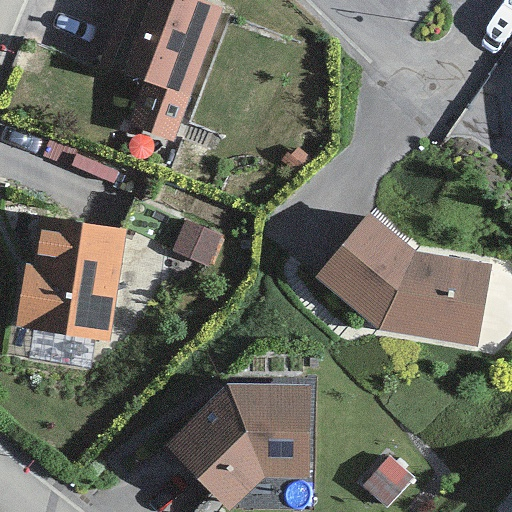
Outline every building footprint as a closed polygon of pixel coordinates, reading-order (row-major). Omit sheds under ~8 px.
[(220,9),(196,0),(129,0),(106,62),(188,94),(220,9)] [(132,197),(120,224),(174,248),(187,222),(132,197)] [(25,279),(19,321),(102,334),(119,231),(45,219),(37,268),(35,280),(25,279)] [(418,260),(372,220),(323,278),(385,331),(481,348),(494,273),(418,260)] [(27,265),(25,279),(35,280),(37,268),(27,265)] [(302,391),(227,389),(169,443),(208,485),(230,468),(300,471),(302,391)] [(388,509),(414,482),(391,459),(365,487),(388,509)]
